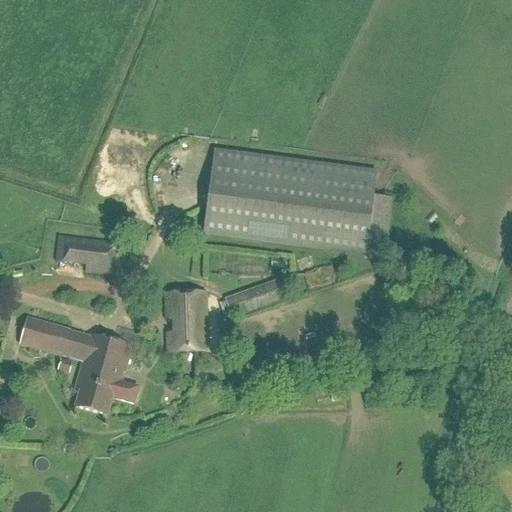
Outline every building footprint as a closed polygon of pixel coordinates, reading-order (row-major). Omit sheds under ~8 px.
[(216,154),(205,236),(361,261),(375,175),(216,154)] [(121,246),(59,238),(56,266),(86,270),(85,275),(117,279),(121,246)] [(182,250),(178,274),(194,276),(198,252),(182,250)] [(224,301),(232,321),(290,300),(283,280),(224,301)] [(165,296),(166,323),(171,323),(171,336),(166,336),(167,356),(208,355),(206,295),(165,296)] [(111,400),(114,401),(134,407),(139,389),(122,384),(132,349),(90,338),(89,340),(69,334),(69,333),(27,321),(20,347),(82,365),(75,390),(81,392),(76,410),(106,418),(111,400)]
